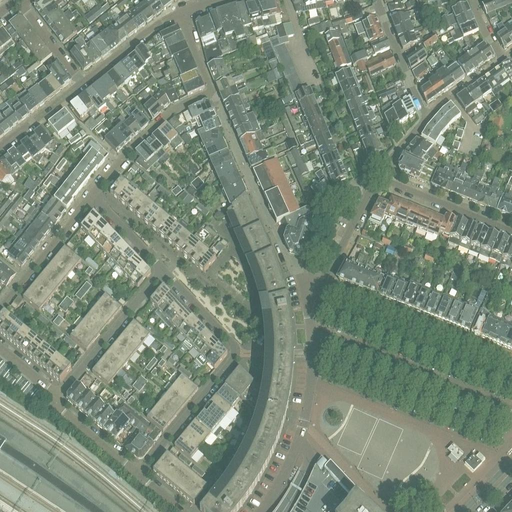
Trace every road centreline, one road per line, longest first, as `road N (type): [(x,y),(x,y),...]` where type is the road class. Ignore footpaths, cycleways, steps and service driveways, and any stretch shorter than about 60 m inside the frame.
road 1 (residential): [(138,472),(236,353),(163,269)]
road 2 (residential): [(308,298),(211,92)]
road 3 (residential): [(311,332),(511,412)]
road 4 (residential): [(262,511),(303,423),(311,332)]
road 5 (residential): [(163,269),(58,394)]
road 6 (residential): [(93,192),(170,112),(211,92)]
road 7 (residential): [(93,192),(0,310)]
road 8 (residential): [(511,231),(375,178)]
road 9 (residential): [(308,298),(375,178)]
road 10 (residential): [(424,119),(376,0)]
road 11 (residential): [(81,82),(181,12)]
